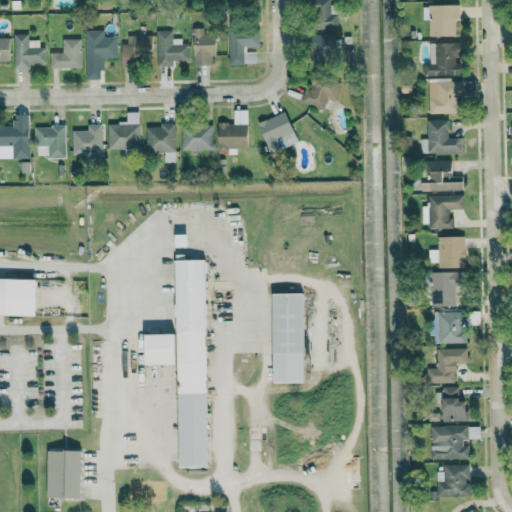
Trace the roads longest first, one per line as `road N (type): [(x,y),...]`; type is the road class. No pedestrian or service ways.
road 1 (residential): [(507,505),(497,489),(489,0)]
road 2 (residential): [(0,97),(260,94),(277,87),(283,73),(279,0)]
